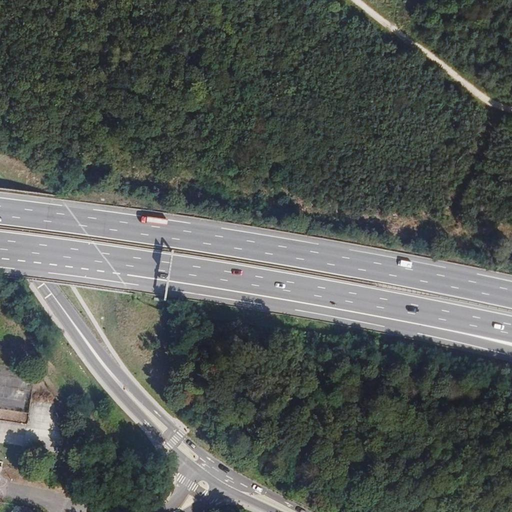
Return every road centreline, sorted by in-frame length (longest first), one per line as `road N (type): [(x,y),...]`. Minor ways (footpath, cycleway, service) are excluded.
road 1 (trunk): [(511,293),(0,211)]
road 2 (trunk): [(156,265),(199,289),(373,318),(511,353)]
road 3 (trunk): [(156,265),(511,329)]
road 4 (tertiary): [(201,458),(106,365),(0,223)]
road 5 (track): [(354,0),(481,98),(511,110)]
road 6 (trunk): [(0,247),(156,265)]
